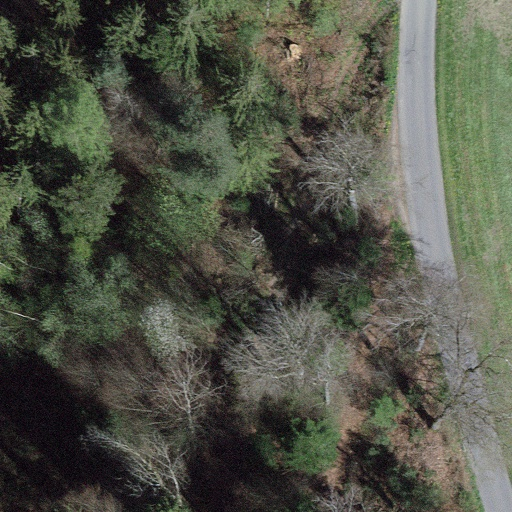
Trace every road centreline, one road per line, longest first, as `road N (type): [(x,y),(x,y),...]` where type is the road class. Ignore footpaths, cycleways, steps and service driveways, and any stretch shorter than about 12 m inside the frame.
road 1 (track): [(213,511),(236,333),(315,163),(413,0)]
road 2 (unclassified): [(509,511),(439,216),(422,0)]
road 3 (track): [(364,511),(439,216)]
